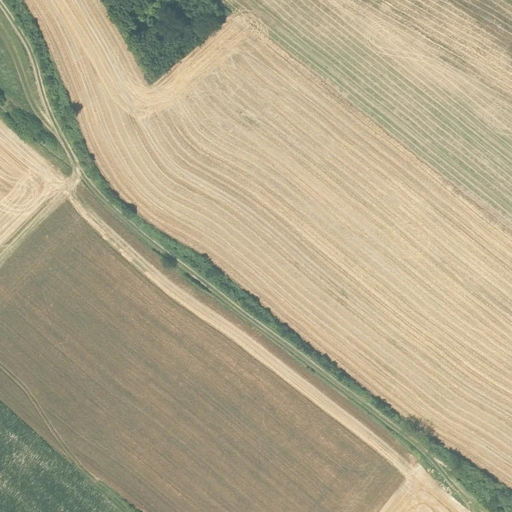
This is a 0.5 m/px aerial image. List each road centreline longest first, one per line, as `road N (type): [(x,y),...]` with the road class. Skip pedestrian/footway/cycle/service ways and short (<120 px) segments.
road 1 (track): [(79,150),(160,228),(407,413)]
road 2 (track): [(12,0),(79,150)]
road 3 (track): [(407,413),(507,511)]
